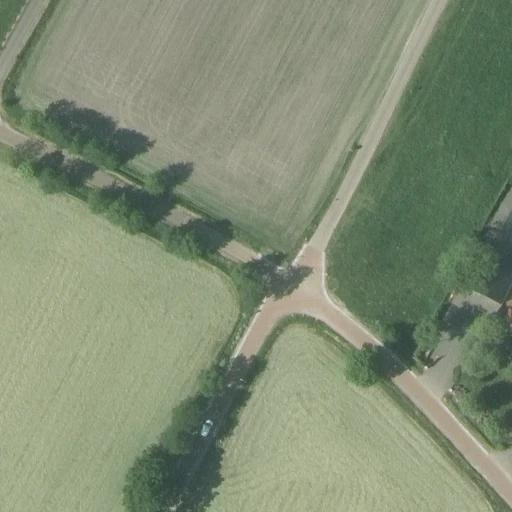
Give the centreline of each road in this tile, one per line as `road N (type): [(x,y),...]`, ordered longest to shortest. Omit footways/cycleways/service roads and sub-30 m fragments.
road 1 (unclassified): [(292,283),(0,133)]
road 2 (unclassified): [(511,493),(352,327),(292,283)]
road 3 (unclassified): [(162,511),(292,283)]
